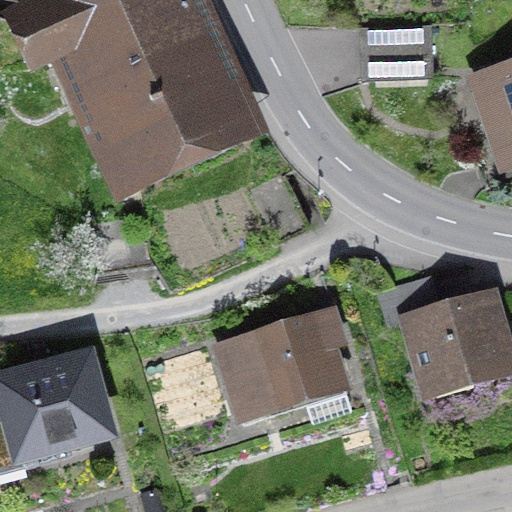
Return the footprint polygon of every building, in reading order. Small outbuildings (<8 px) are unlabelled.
[(280,140),(216,0),(27,0),(123,210),(280,140)] [(424,34),(360,36),(361,83),(426,81),(424,34)] [(511,70),(475,84),(510,185),(511,183),(511,70)] [(293,232),(311,224),(295,191),(278,199),(293,232)] [(97,245),(101,274),(142,268),(138,238),(97,245)] [(511,320),(505,296),(410,325),(435,407),(511,384),(511,320)] [(366,387),(340,310),(218,352),(244,429),(366,387)] [(0,476),(122,444),(99,361),(5,385),(0,365),(0,476)]
